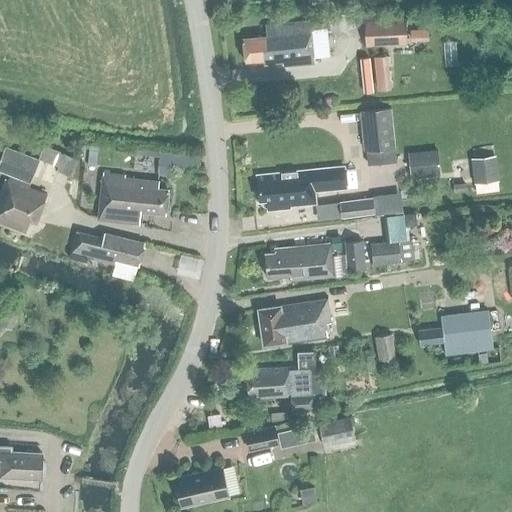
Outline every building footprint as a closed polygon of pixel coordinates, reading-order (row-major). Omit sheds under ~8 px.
[(396,19),(385,20),(386,38),(397,37),(405,37),(404,19),(396,19)] [(265,38),(242,40),(245,63),(263,61),(263,65),(281,63),(281,68),(313,65),(312,58),(329,56),(326,30),(309,31),(309,23),(264,27),(265,38)] [(428,30),(410,30),(410,42),(429,41),(428,30)] [(390,89),(386,57),(374,58),(377,90),(390,89)] [(394,149),(390,109),(359,112),(363,151),(394,149)] [(39,158),(4,145),(0,156),(0,170),(30,182),(39,158)] [(40,161),(75,169),(79,153),(44,145),(40,161)] [(90,146),(87,167),(96,168),(98,147),(90,146)] [(439,176),(437,151),(417,153),(419,178),(439,176)] [(497,180),(495,157),(471,160),(474,183),(497,180)] [(170,167),(159,166),(158,175),(169,176),(170,167)] [(313,192),(346,188),(344,166),(337,167),(256,176),(258,202),(266,201),(266,208),(314,203),(313,192)] [(140,211),(165,214),(168,190),(157,189),(158,183),(125,178),(125,177),(103,174),(97,215),(139,221),(140,211)] [(31,222),(36,223),(47,192),(6,176),(0,191),(0,223),(26,233),(31,222)] [(338,202),(340,220),(374,216),(372,198),(338,202)] [(415,214),(404,215),(405,228),(416,226),(415,214)] [(114,261),(138,267),(144,244),(103,234),(102,240),(75,233),(70,254),(114,264),(114,261)] [(414,260),(412,241),(369,245),(370,264),(400,261),(401,267),(409,267),(409,261),(414,260)] [(365,270),(362,242),(344,244),(347,272),(365,270)] [(275,254),(264,255),(266,278),(289,276),(290,280),(331,277),(328,244),(275,249),(275,254)] [(10,290),(4,307),(17,311),(23,294),(10,290)] [(321,301),(258,310),(263,346),(326,336),(321,301)] [(3,310),(0,319),(0,327),(11,331),(16,314),(3,310)] [(484,323),(482,311),(440,316),(442,328),(416,332),(418,345),(429,344),(431,357),(491,349),(488,323),(484,323)] [(391,335),(373,338),(378,362),(396,359),(391,335)] [(247,376),(248,394),(255,394),(256,399),(289,396),(290,410),(315,409),(314,395),(324,394),(322,367),(314,367),(313,350),(296,352),(298,368),(288,369),(288,367),(254,369),(254,376),(247,376)] [(478,355),(479,365),(487,364),(486,354),(478,355)] [(219,414),(207,416),(209,429),(221,427),(219,414)] [(317,424),(323,448),(355,441),(349,417),(317,424)] [(279,446),(275,426),(244,433),(248,453),(279,446)] [(0,477),(40,480),(42,454),(11,453),(11,447),(0,446),(0,477)] [(174,479),(181,508),(228,498),(222,468),(174,479)]
